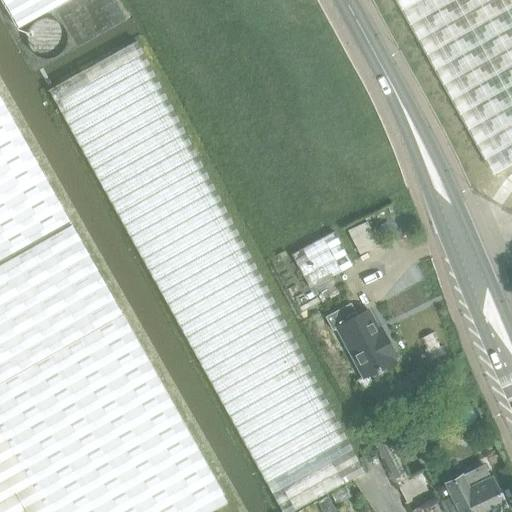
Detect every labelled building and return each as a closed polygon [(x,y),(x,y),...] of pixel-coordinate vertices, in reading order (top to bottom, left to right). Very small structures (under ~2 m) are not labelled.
[(1,0),(17,28),(65,0),(1,0)] [(511,0),(399,0),(496,174),(511,164),(511,0)] [(135,42),(47,90),(280,511),(292,511),(361,474),(135,42)] [(0,381),(119,315),(120,314),(5,108),(0,99),(0,381)] [(352,266),(334,232),(291,255),(309,288),(352,266)] [(396,358),(380,328),(378,329),(368,310),(355,317),(348,304),(325,317),(332,330),(336,328),(363,378),(395,361),(394,359),(396,358)] [(119,315),(0,381),(0,431),(44,511),(204,511),(225,501),(120,314),(119,315)] [(44,511),(0,431),(0,511),(44,511)] [(389,441),(378,447),(394,479),(406,473),(389,441)] [(481,467),(442,487),(455,511),(500,511),(504,510),(481,467)] [(344,486),(330,494),(336,505),(350,497),(344,486)] [(335,511),(327,496),(317,502),(322,511),(335,511)]
